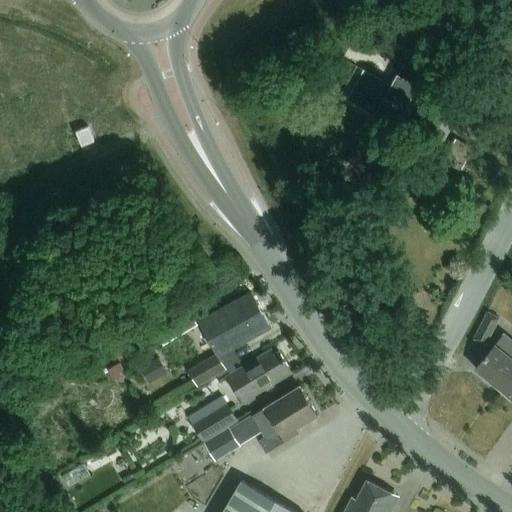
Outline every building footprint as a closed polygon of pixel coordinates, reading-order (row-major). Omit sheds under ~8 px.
[(348,48),(354,51),(359,40),(353,37),(348,48)] [(394,130),(418,86),(397,75),(391,85),(364,70),(348,100),(375,115),(373,119),(394,130)] [(451,186),(472,150),(455,139),(448,152),(445,150),(437,166),(440,168),(435,177),(451,186)] [(424,228),(436,235),(441,227),(429,220),(424,228)] [(233,350),(271,329),(251,293),(199,322),(217,355),(189,372),(197,386),(240,361),(233,350)] [(487,313),(473,339),(484,345),(498,319),(487,313)] [(511,341),(503,335),(475,369),(498,388),(511,371),(511,341)] [(283,371),(289,368),(279,353),(274,356),(271,351),(226,378),(242,404),(264,390),(266,391),(273,387),(273,384),(286,376),(283,371)] [(149,384),(163,376),(154,360),(139,368),(149,384)] [(511,371),(498,388),(511,399),(511,371)] [(297,430),(318,417),(300,387),(243,423),(252,438),(262,433),(265,438),(260,441),(267,453),(299,433),(297,430)] [(192,425),(203,442),(237,421),(227,404),(192,425)] [(229,429),(204,443),(215,461),(240,447),(229,429)] [(295,511),(242,481),(224,511),(295,511)] [(390,511),(399,497),(367,481),(357,501),(352,499),(345,511),(390,511)]
